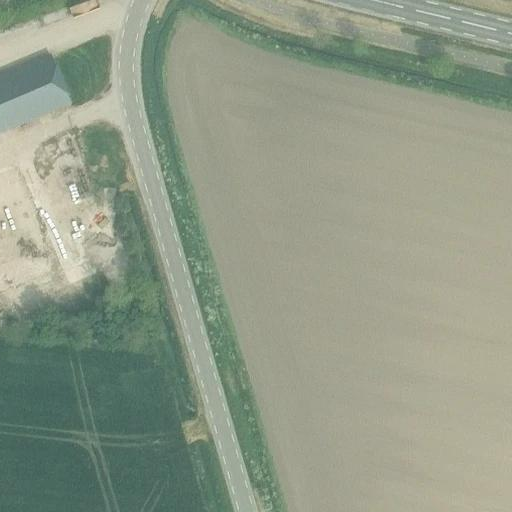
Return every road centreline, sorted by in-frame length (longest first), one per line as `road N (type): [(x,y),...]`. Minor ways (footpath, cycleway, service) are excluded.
road 1 (tertiary): [(245,511),(136,133),(126,57),(141,0)]
road 2 (secondary): [(511,34),(372,0)]
